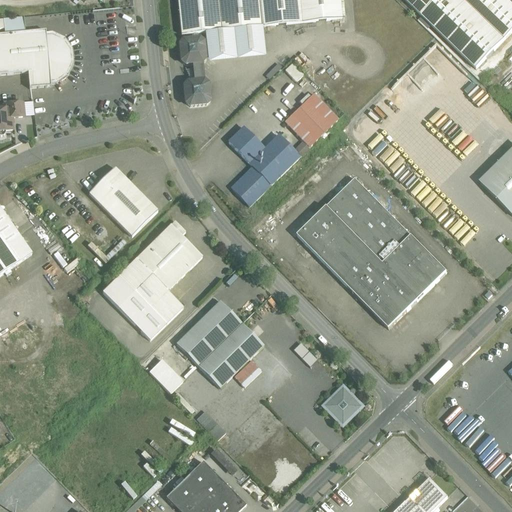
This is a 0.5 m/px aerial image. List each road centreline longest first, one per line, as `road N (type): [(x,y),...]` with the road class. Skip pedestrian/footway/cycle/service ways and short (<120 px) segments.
road 1 (unclassified): [(400,406),(199,196),(164,125)]
road 2 (unknown): [(187,177),(388,0)]
road 3 (unclassified): [(0,170),(80,140),(164,125)]
road 4 (residential): [(511,295),(400,406)]
road 5 (residential): [(400,406),(290,511)]
road 6 (residential): [(501,511),(400,406)]
road 7 (unclassified): [(164,125),(150,0)]
